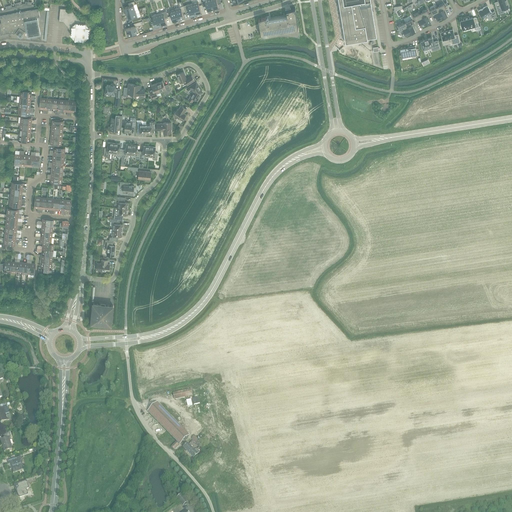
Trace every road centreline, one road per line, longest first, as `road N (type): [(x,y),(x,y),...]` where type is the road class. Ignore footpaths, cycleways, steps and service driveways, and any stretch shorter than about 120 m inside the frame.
road 1 (tertiary): [(175,326),(210,293),(268,180),(292,159),(323,148)]
road 2 (residential): [(183,133),(207,91),(197,68),(147,78),(88,73)]
road 3 (residential): [(81,277),(112,279),(137,198),(162,170),(164,140)]
road 4 (unclassified): [(213,511),(205,492),(142,422),(127,359)]
road 5 (tertiary): [(355,143),(511,118)]
road 6 (residential): [(81,277),(89,135)]
road 7 (residential): [(311,0),(332,130)]
road 8 (residential): [(340,129),(319,0)]
